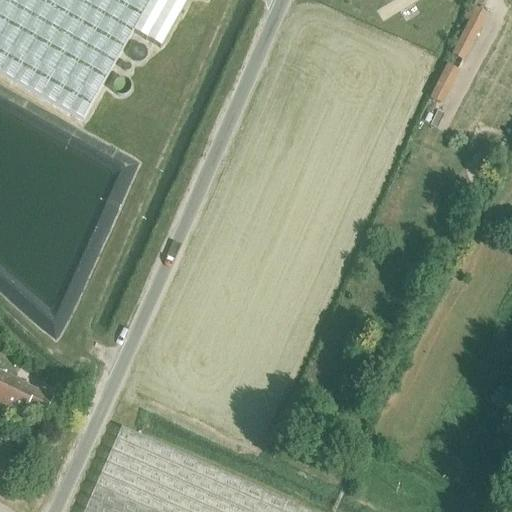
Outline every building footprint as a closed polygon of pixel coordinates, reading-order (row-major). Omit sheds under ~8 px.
[(0,0),(0,76),(82,123),(132,34),(151,0),(0,0)] [(151,0),(132,34),(160,50),(188,0),(151,0)] [(451,57),(463,63),(487,16),(475,10),(451,57)] [(450,93),(460,74),(446,66),(436,85),(428,100),(442,107),(450,93)] [(0,375),(0,406),(22,418),(25,412),(42,420),(52,401),(0,375)] [(304,511),(120,430),(83,511),(304,511)]
